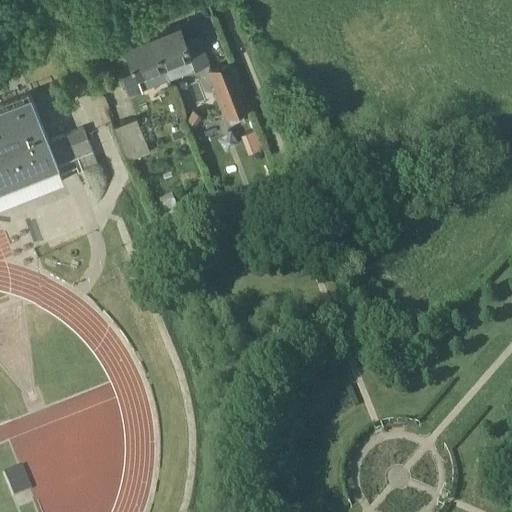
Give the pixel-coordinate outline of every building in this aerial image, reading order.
[(179,26),(152,36),(163,64),(162,64),(168,78),(208,62),(197,36),(185,40),(179,26)] [(163,64),(152,36),(124,46),(130,62),(118,67),(129,93),(142,88),(136,74),(162,64),(163,64)] [(206,69),(211,81),(225,118),(251,108),(232,59),(206,69)] [(29,93),(0,104),(0,200),(62,176),(29,93)] [(138,116),(116,124),(129,158),(151,150),(138,116)] [(76,171),(78,170),(97,163),(83,127),(62,135),(76,171)] [(272,211),(266,198),(250,204),(255,217),(272,211)] [(185,230),(175,203),(158,210),(168,236),(185,230)]
